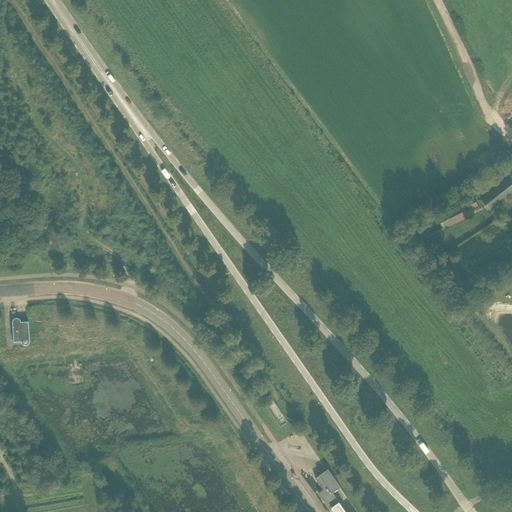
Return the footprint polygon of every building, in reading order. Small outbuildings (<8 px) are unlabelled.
[(511,175),(482,199),(490,209),(511,191),(511,175)] [(478,205),(474,198),(465,202),(469,209),(478,205)] [(444,228),(468,216),(461,204),(438,216),(444,228)] [(12,322),(13,342),(20,341),(20,342),(21,343),(21,344),(22,344),(22,345),(23,345),(24,345),(25,345),(26,345),(27,345),(28,344),(28,343),(29,342),(29,341),(28,321),(20,321),(20,320),(19,319),(18,318),(13,324),(13,323),(12,322)] [(318,493),(329,509),(331,508),(339,503),(331,492),(335,489),(339,486),(327,469),(323,472),(319,475),(315,478),(323,489),(318,493)] [(339,503),(331,508),(334,511),(351,511),(352,511),(351,511),(346,511),(339,502),(339,503)]
